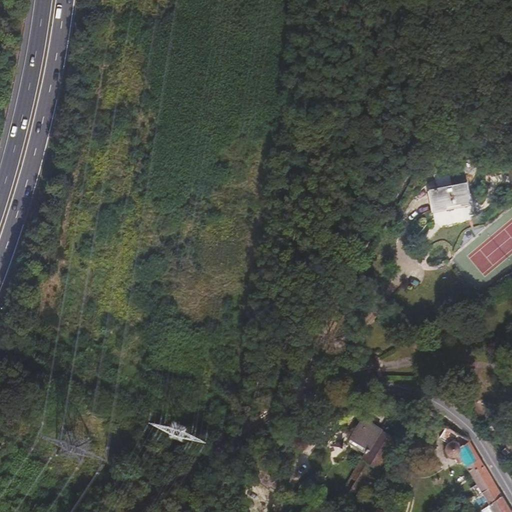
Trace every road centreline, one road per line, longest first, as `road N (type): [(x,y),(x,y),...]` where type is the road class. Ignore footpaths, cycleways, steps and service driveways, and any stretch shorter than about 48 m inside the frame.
road 1 (trunk): [(0,255),(35,136),(61,0)]
road 2 (tertiary): [(342,391),(300,398),(151,511)]
road 3 (tertiary): [(342,391),(419,396),(474,430),(511,495)]
road 4 (trunk): [(40,0),(0,184)]
